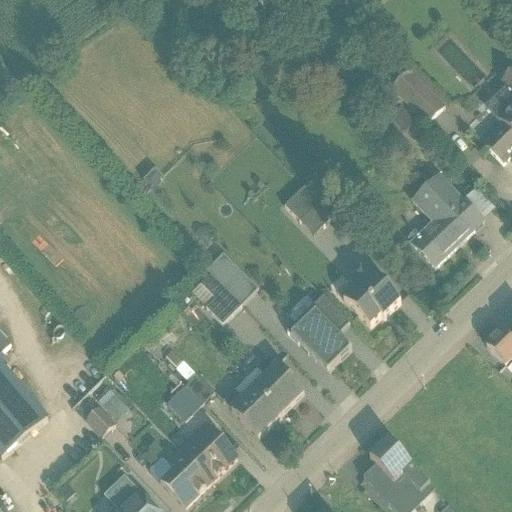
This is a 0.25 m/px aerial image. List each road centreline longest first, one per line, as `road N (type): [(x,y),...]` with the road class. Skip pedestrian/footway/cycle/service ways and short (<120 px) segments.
road 1 (tertiary): [(511,272),(264,511)]
road 2 (unknown): [(0,271),(60,394),(59,425),(28,460)]
